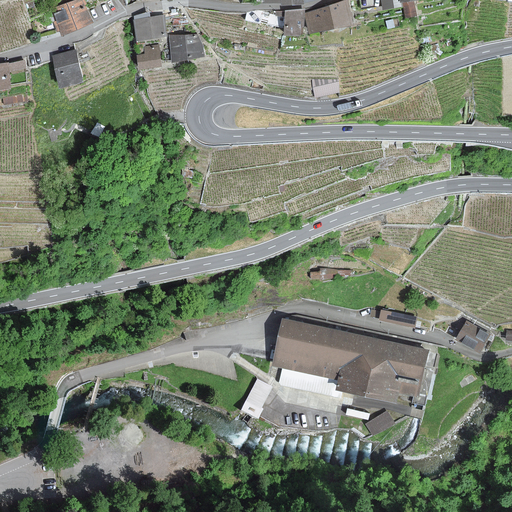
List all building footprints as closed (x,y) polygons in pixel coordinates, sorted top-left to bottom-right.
[(81,0),(75,0),(53,8),(62,36),(94,22),(81,0)] [(348,0),(347,0),(305,13),(309,34),(354,25),(348,0)] [(400,2),(399,0),(380,0),(382,10),(402,7),(401,2),(400,2)] [(401,0),(402,2),(403,1),(405,18),(417,16),(415,0),(414,0),(401,0)] [(285,10),(284,35),(304,36),(305,13),(305,10),(285,10)] [(133,20),(136,41),(167,37),(164,15),(133,20)] [(170,35),(172,63),(205,57),(203,45),(198,34),(170,35)] [(162,68),(159,44),(144,46),(145,54),(137,55),(139,71),(162,68)] [(60,88),(84,83),(75,50),(52,56),(60,88)] [(25,60),(10,63),(12,72),(27,69),(25,60)] [(9,63),(0,63),(0,90),(12,89),(9,63)] [(340,92),(339,79),(312,79),(315,98),(340,92)] [(26,95),(4,98),(5,104),(27,101),(26,95)] [(112,131),(98,124),(93,133),(108,140),(112,131)] [(415,328),(417,317),(381,310),(380,311),(372,309),(370,316),(379,318),(379,320),(415,328)] [(282,319),(272,366),(283,369),(279,385),(341,398),(342,392),(397,404),(399,393),(419,398),(429,350),(282,319)] [(455,340),(479,354),(490,334),(466,321),(455,340)] [(271,387),(255,379),(238,411),(256,421),(262,410),(260,409),(271,387)] [(370,413),(347,408),(346,415),(368,420),(370,413)] [(366,422),(374,434),(395,421),(387,408),(366,422)]
